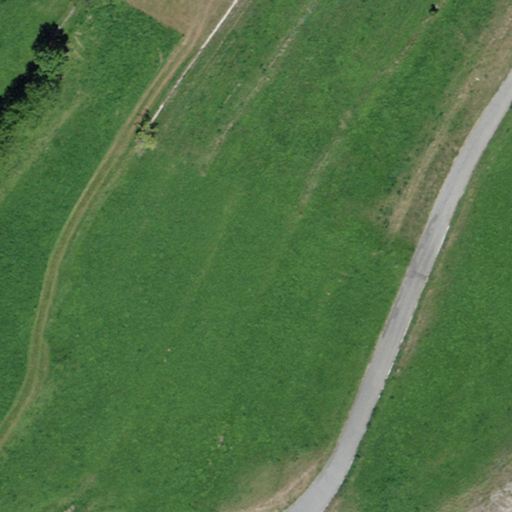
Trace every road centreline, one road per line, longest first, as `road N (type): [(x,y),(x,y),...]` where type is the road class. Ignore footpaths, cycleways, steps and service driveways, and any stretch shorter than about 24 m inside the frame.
road 1 (track): [(0,435),(31,373),(54,257),(196,32),(206,0)]
road 2 (unclassified): [(511,85),(465,163),(343,453),(306,511)]
